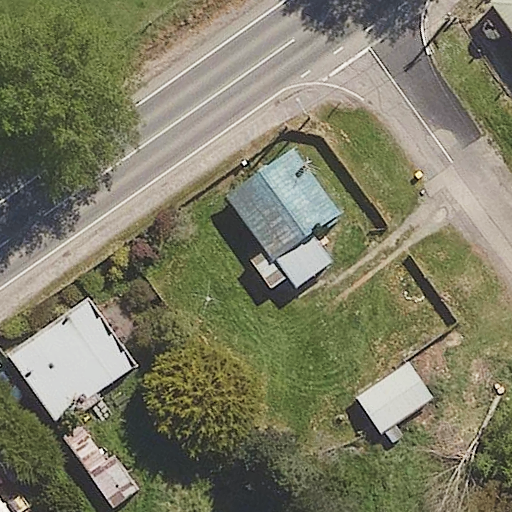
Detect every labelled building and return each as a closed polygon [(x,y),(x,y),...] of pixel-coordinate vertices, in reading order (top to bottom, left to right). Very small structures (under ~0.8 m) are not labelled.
[(511,0),(501,0),(484,13),(511,52),(511,0)] [(237,195),(274,245),(255,259),(279,291),(297,278),(304,287),(341,260),(322,233),(349,213),(302,148),(237,195)] [(141,367),(97,298),(19,348),(63,417),(141,367)] [(440,398),(415,361),(364,395),(389,432),(440,398)] [(146,488),(98,415),(70,434),(118,506),(146,488)]
